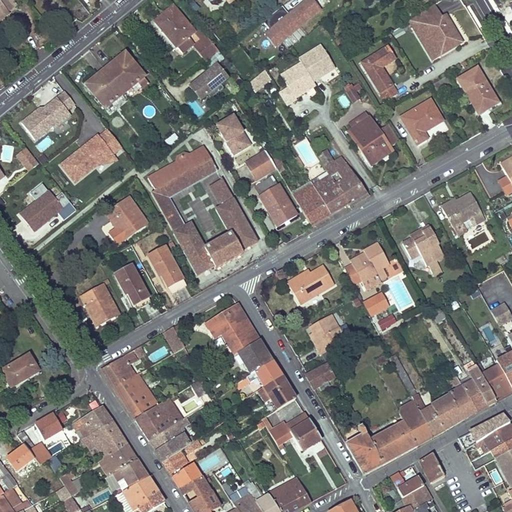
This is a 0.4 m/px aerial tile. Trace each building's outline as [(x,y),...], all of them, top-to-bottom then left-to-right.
[(0,0),(0,21),(9,15),(8,13),(5,10),(14,3),(11,0),(0,0)] [(223,0),(205,0),(217,14),(228,5),(223,0)] [(313,0),(303,0),(264,36),(277,50),(323,10),(313,0)] [(380,0),(375,0),(367,6),(371,13),(383,3),(380,0)] [(199,8),(193,2),(188,6),(193,13),(199,8)] [(14,3),(5,10),(8,13),(16,6),(14,3)] [(461,43),(445,16),(441,19),(433,5),(423,11),(408,21),(431,61),(461,43)] [(404,15),(407,21),(423,11),(419,6),(404,15)] [(173,7),(162,15),(164,18),(174,9),(173,7)] [(164,18),(162,15),(154,21),(176,48),(176,47),(182,54),(193,45),(187,38),(194,33),(174,9),(164,18)] [(345,33),(335,40),(338,46),(348,38),(345,33)] [(208,39),(206,37),(195,47),(206,61),(218,52),(208,39)] [(335,71),(320,47),(298,60),(300,64),(313,84),(320,80),(317,76),(322,73),(325,77),(335,71)] [(387,49),(361,65),(384,103),(396,95),(380,69),(394,61),(387,49)] [(124,55),(105,70),(124,94),(131,88),(137,84),(140,88),(142,90),(149,85),(124,55)] [(281,62),(268,74),(273,79),(286,68),(281,62)] [(313,84),(300,64),(279,77),(287,89),(278,94),(286,108),(296,102),(295,100),(315,88),(313,84)] [(217,66),(190,88),(201,101),(228,79),(217,66)] [(476,69),(456,81),(477,115),(497,104),(476,69)] [(124,94),(105,70),(85,86),(104,110),(124,94)] [(264,72),(251,82),(255,87),(267,76),(264,72)] [(236,77),(230,81),(238,91),(244,86),(236,77)] [(446,78),(431,86),(435,93),(449,84),(446,78)] [(137,84),(131,88),(135,93),(140,88),(137,84)] [(353,104),(359,99),(351,87),(345,91),(353,104)] [(65,93),(58,98),(45,108),(40,108),(22,122),(36,141),(48,132),(55,132),(73,118),(70,115),(68,112),(75,106),(65,93)] [(430,102),(400,119),(416,146),(425,140),(422,133),(441,122),(430,102)] [(352,131),(368,120),(365,115),(349,126),(352,131)] [(228,142),(226,143),(234,157),(251,146),(233,116),(216,127),(222,137),(224,136),(228,142)] [(387,126),(379,131),(370,118),(368,120),(352,131),(349,132),(363,152),(360,154),(369,168),(381,160),(379,157),(391,149),(390,148),(398,142),(387,126)] [(189,122),(177,132),(183,138),(195,128),(189,122)] [(107,131),(100,137),(98,135),(60,165),(76,185),(102,164),(119,161),(114,155),(122,149),(107,131)] [(349,132),(346,135),(360,154),(363,152),(349,132)] [(165,142),(170,149),(179,141),(174,135),(165,142)] [(176,164),(148,179),(155,191),(151,193),(197,277),(214,268),(215,270),(241,256),(240,253),(257,244),(222,181),(210,188),(220,207),(216,210),(230,236),(204,249),(189,221),(182,225),(168,198),(217,172),(204,148),(190,156),(184,154),(178,157),(176,164)] [(39,165),(27,149),(17,156),(29,172),(39,165)] [(391,149),(379,157),(381,160),(393,152),(391,149)] [(326,152),(318,157),(324,167),(332,162),(326,152)] [(275,169),(265,153),(256,158),(245,164),(255,181),(275,169)] [(275,153),(269,156),(274,165),(280,161),(275,153)] [(511,159),(501,166),(504,170),(511,165),(511,159)] [(338,173),(346,168),(340,160),(333,164),(338,173)] [(338,173),(333,164),(324,169),(326,173),(330,178),(347,206),(349,209),(367,198),(350,174),(346,168),(338,173)] [(511,165),(504,170),(502,171),(511,188),(511,165)] [(326,173),(309,182),(309,183),(312,188),(330,178),(326,173)] [(273,177),(255,188),(260,197),(259,197),(276,227),(296,216),(273,177)] [(330,178),(312,188),(330,217),(347,206),(330,178)] [(309,182),(291,193),(294,199),(312,188),(309,183),(309,182)] [(55,200),(49,192),(43,185),(31,194),(37,202),(20,215),(34,233),(58,215),(64,222),(77,212),(71,205),(62,194),(55,200)] [(312,188),(294,199),(311,228),(330,217),(312,188)] [(456,204),(442,211),(457,238),(467,233),(465,230),(461,223),(469,219),(472,226),(473,228),(472,228),(476,235),(488,229),(470,196),(456,204)] [(129,199),(106,215),(123,241),(147,225),(129,199)] [(440,208),(442,211),(456,204),(455,201),(440,208)] [(461,223),(465,230),(472,226),(469,219),(461,223)] [(408,236),(409,239),(428,228),(427,226),(408,236)] [(428,228),(409,239),(400,243),(410,261),(420,256),(426,268),(427,267),(432,275),(440,271),(435,262),(443,258),(437,247),(438,246),(428,228)] [(366,258),(351,265),(367,292),(380,284),(379,282),(378,280),(386,276),(382,271),(381,268),(388,264),(377,245),(364,253),(365,255),(366,258)] [(161,277),(168,288),(182,281),(165,249),(148,258),(159,278),(161,277)] [(365,255),(350,263),(351,265),(366,258),(365,255)] [(127,295),(133,307),(149,299),(131,267),(114,276),(124,296),(127,295)] [(296,283),(294,280),(287,284),(299,306),(334,285),(323,267),(310,275),(296,283)] [(308,271),(294,280),(296,283),(310,275),(308,271)] [(182,281),(168,288),(171,295),(185,287),(182,281)] [(103,287),(81,299),(85,307),(95,327),(97,326),(118,315),(103,287)] [(371,298),(379,294),(376,287),(368,291),(371,298)] [(382,296),(364,305),(370,318),(388,309),(382,296)] [(149,299),(133,307),(136,312),(151,304),(149,299)] [(214,327),(208,330),(213,339),(220,335),(233,357),(237,355),(258,341),(251,330),(249,331),(242,320),(244,318),(236,305),(210,321),(214,327)] [(504,305),(490,313),(498,327),(511,320),(504,305)] [(438,308),(429,313),(435,323),(444,319),(438,308)] [(382,332),(398,325),(393,315),(378,322),(382,332)] [(331,317),(326,319),(333,332),(337,329),(331,317)] [(251,330),(244,318),(242,320),(249,331),(251,330)] [(326,319),(309,329),(312,335),(319,348),(316,350),(320,357),(345,343),(337,329),(333,332),(326,319)] [(210,321),(205,324),(208,330),(214,327),(210,321)] [(182,325),(173,330),(177,336),(185,331),(182,325)] [(172,328),(162,334),(174,354),(184,348),(177,336),(173,330),(172,328)] [(312,335),(308,337),(316,350),(319,348),(312,335)] [(258,341),(237,355),(250,376),(272,363),(258,341)] [(499,341),(495,344),(500,352),(504,350),(499,341)] [(144,345),(138,348),(143,356),(144,357),(149,354),(144,345)] [(138,348),(134,351),(139,359),(143,356),(138,348)] [(131,353),(101,370),(113,390),(134,378),(127,367),(136,361),(131,353)] [(395,355),(389,358),(408,395),(413,392),(405,377),(407,376),(395,355)] [(28,357),(1,373),(10,389),(37,373),(28,357)] [(502,357),(493,361),(496,367),(511,394),(511,393),(511,373),(507,364),(502,357)] [(249,377),(235,386),(238,391),(258,378),(264,388),(281,378),(272,363),(250,376),(249,377)] [(477,365),(474,367),(474,368),(476,371),(485,386),(495,403),(511,394),(496,367),(483,374),(477,365)] [(327,366),(305,378),(312,390),(334,378),(327,366)] [(474,367),(466,372),(468,376),(476,371),(474,368),(474,367)] [(476,371),(468,376),(472,382),(486,408),(495,403),(485,386),(476,371)] [(134,378),(113,390),(134,422),(157,407),(137,376),(134,378)] [(264,388),(258,392),(265,404),(270,400),(277,411),(295,399),(281,378),(264,388)] [(461,388),(455,378),(447,382),(449,386),(454,383),(458,390),(461,388)] [(198,382),(190,386),(198,399),(206,394),(198,382)] [(472,382),(461,388),(476,414),(486,408),(472,382)] [(458,390),(447,396),(462,422),(476,414),(461,388),(458,390)] [(415,396),(410,399),(412,403),(416,410),(431,439),(443,432),(430,408),(423,412),(415,396)] [(434,406),(430,408),(443,432),(462,422),(447,396),(433,404),(434,406)] [(157,407),(134,422),(148,443),(181,421),(168,401),(157,407)] [(403,423),(369,441),(382,466),(431,439),(416,410),(412,403),(401,409),(399,416),(403,423)] [(102,410),(73,427),(77,434),(80,432),(85,439),(111,424),(102,410)] [(63,413),(56,417),(60,424),(67,420),(63,413)] [(337,414),(329,418),(333,425),(334,426),(341,422),(337,414)] [(54,415),(36,425),(46,442),(64,432),(60,424),(56,417),(54,415)] [(296,425),(288,431),(292,438),(299,449),(310,443),(312,446),(320,441),(305,416),(294,422),(296,425)] [(464,451),(476,444),(483,440),(508,425),(502,416),(458,440),(464,451)] [(265,418),(262,420),(268,432),(272,431),(265,418)] [(181,421),(148,443),(162,464),(175,455),(180,452),(185,449),(192,444),(189,438),(185,441),(182,436),(184,435),(182,430),(188,426),(184,420),(181,421)] [(294,422),(285,427),(288,431),(296,425),(294,422)] [(85,439),(81,442),(85,448),(92,444),(100,456),(103,460),(127,447),(111,424),(85,439)] [(272,431),(268,432),(276,446),(281,444),(292,438),(288,431),(285,427),(284,424),(272,431)] [(485,455),(490,452),(511,439),(511,432),(508,425),(483,440),(476,444),(478,449),(481,447),(485,455)] [(360,437),(345,445),(364,476),(382,466),(369,441),(362,428),(361,427),(357,430),(360,437)] [(80,432),(77,434),(81,442),(85,439),(80,432)] [(22,433),(16,436),(22,445),(27,441),(22,433)] [(511,439),(490,452),(494,460),(511,450),(511,439)] [(27,441),(22,445),(23,446),(34,460),(39,466),(50,459),(39,444),(33,449),(27,441)] [(192,444),(185,449),(189,455),(197,449),(193,443),(192,444)] [(310,443),(299,449),(301,453),(312,446),(310,443)] [(8,462),(2,467),(10,477),(15,473),(16,474),(34,460),(23,446),(11,455),(13,458),(8,462)] [(127,447),(103,460),(112,475),(113,474),(119,471),(136,461),(127,447)] [(511,450),(494,460),(511,492),(511,491),(511,450)] [(180,452),(175,455),(182,468),(188,464),(180,452)] [(175,455),(162,464),(169,476),(182,468),(175,455)] [(431,484),(444,478),(433,455),(419,462),(427,476),(431,484)] [(54,457),(47,462),(56,474),(62,470),(54,457)] [(103,460),(98,463),(106,478),(112,475),(103,460)] [(480,460),(472,464),(475,470),(483,467),(480,460)] [(136,461),(119,471),(128,487),(121,491),(122,493),(148,479),(136,461)] [(0,496),(2,495),(2,494),(10,489),(16,485),(10,477),(2,467),(0,463),(0,496)] [(190,467),(171,478),(178,490),(201,478),(193,465),(190,467)] [(71,472),(65,475),(69,481),(75,478),(71,472)] [(402,472),(390,479),(401,500),(423,488),(417,478),(412,481),(405,485),(404,482),(402,479),(405,477),(402,472)] [(213,474),(203,480),(213,496),(223,490),(213,474)] [(65,475),(59,479),(64,487),(71,497),(77,494),(70,483),(69,481),(65,475)] [(81,478),(70,483),(77,494),(78,493),(87,488),(81,478)] [(94,485),(90,478),(85,481),(88,488),(94,485)] [(201,478),(178,490),(192,511),(211,511),(220,507),(213,496),(203,480),(201,478)] [(148,479),(122,493),(132,511),(139,511),(136,506),(157,493),(148,479)] [(296,480),(268,495),(278,511),(292,511),(310,503),(296,480)] [(249,481),(243,485),(250,496),(254,502),(260,511),(278,511),(268,495),(260,500),(249,481)] [(227,495),(233,493),(230,482),(223,484),(227,495)] [(71,497),(64,487),(55,493),(62,502),(71,497)] [(423,488),(401,500),(406,508),(407,507),(410,511),(411,511),(431,502),(423,488)] [(2,495),(0,496),(0,511),(23,511),(31,508),(32,507),(27,500),(20,504),(10,489),(2,494),(2,495)] [(31,491),(23,495),(27,500),(32,507),(34,506),(38,503),(39,503),(31,491)] [(71,497),(72,499),(79,510),(80,511),(87,511),(88,511),(92,509),(89,504),(86,505),(78,493),(77,494),(71,497)] [(157,493),(136,506),(139,511),(149,511),(164,503),(157,493)] [(250,496),(233,506),(235,510),(236,511),(254,502),(250,496)] [(72,499),(64,505),(68,511),(75,511),(79,510),(72,499)] [(236,511),(235,510),(233,506),(230,501),(220,507),(211,511),(236,511)] [(504,508),(501,509),(502,511),(509,511),(508,508),(511,506),(511,504),(511,503),(510,501),(503,505),(504,508)] [(260,511),(254,502),(236,511),(260,511)] [(406,508),(399,511),(426,511),(434,506),(431,502),(411,511),(410,511),(407,507),(406,508)] [(354,511),(349,503),(333,511),(354,511)]
